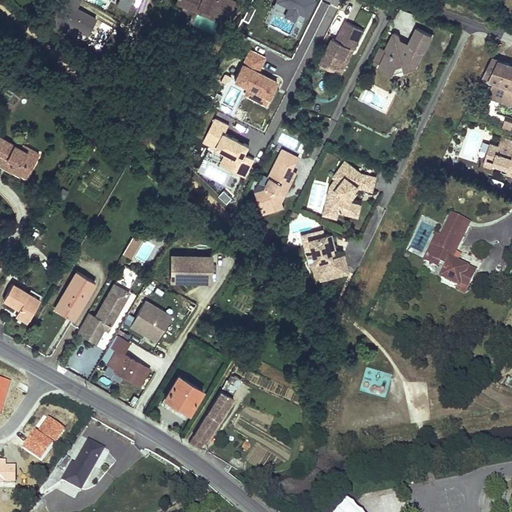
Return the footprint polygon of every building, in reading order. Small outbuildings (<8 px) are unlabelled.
[(62,0),(50,23),(66,31),(70,24),(87,33),(95,18),(76,8),(79,0),(62,0)] [(118,0),(116,4),(127,10),(132,0),(118,0)] [(177,0),(176,2),(198,11),(199,8),(213,14),(214,10),(231,18),(238,3),(230,0),(177,0)] [(274,0),(273,3),(303,18),(312,0),(274,0)] [(333,38),(320,64),(329,68),(331,63),(340,68),(351,48),(354,50),(364,30),(346,21),(337,40),(333,38)] [(417,66),(433,35),(418,28),(409,45),(403,47),(399,36),(394,34),(386,50),(388,50),(381,64),(380,67),(393,74),(398,65),(404,63),(406,70),(417,66)] [(381,64),(388,50),(386,50),(381,47),(375,60),(381,64)] [(341,75),(354,50),(351,48),(340,68),(331,63),(329,68),(341,75)] [(251,49),(237,78),(250,85),(245,94),(265,104),(277,80),(259,71),(266,57),(251,49)] [(491,93),(511,99),(511,67),(505,66),(506,63),(492,58),(483,78),(495,81),(491,93)] [(47,95),(54,99),(58,92),(52,88),(47,95)] [(511,105),(511,99),(491,93),(489,98),(511,105)] [(217,119),(207,138),(229,149),(223,163),(247,175),(256,158),(245,152),(250,144),(225,131),(228,124),(217,119)] [(511,128),(511,127),(511,121),(505,120),(503,126),(511,128)] [(0,162),(1,163),(6,161),(11,164),(12,169),(20,174),(24,167),(30,171),(36,159),(27,153),(27,152),(20,148),(0,136),(0,162)] [(511,141),(502,139),(500,144),(511,147),(511,141)] [(20,148),(27,152),(27,153),(36,159),(39,153),(22,144),(20,148)] [(511,147),(500,144),(499,147),(490,144),(486,155),(495,158),(494,163),(503,166),(509,168),(507,173),(511,173),(511,147)] [(256,193),(260,203),(274,210),(284,207),(282,199),(279,197),(284,189),(287,190),(296,173),(292,170),(298,157),(283,150),(270,176),(272,177),(265,190),(256,193)] [(492,167),(494,163),(495,158),(486,155),(483,165),(492,167)] [(139,163),(134,159),(130,166),(135,170),(139,163)] [(6,161),(1,163),(0,164),(0,165),(10,171),(12,169),(11,164),(6,161)] [(373,191),(376,178),(362,175),(346,163),(334,178),(336,179),(341,183),(336,190),(331,210),(339,212),(359,216),(361,205),(354,203),(349,200),(358,188),(373,191)] [(26,177),(30,171),(24,167),(20,174),(26,177)] [(331,210),(336,190),(341,183),(336,179),(330,186),(324,215),(337,218),(339,212),(331,210)] [(67,192),(63,189),(59,196),(63,199),(67,192)] [(232,199),(224,191),(219,196),(226,204),(232,199)] [(274,210),(260,203),(263,214),(274,210)] [(450,261),(468,223),(452,216),(441,238),(436,236),(425,261),(437,267),(439,262),(447,266),(441,278),(459,286),(460,284),(468,288),(475,273),(450,261)] [(301,235),(308,262),(311,262),(314,261),(309,239),(324,235),(322,230),(301,235)] [(315,280),(335,275),(331,262),(336,261),(335,258),(332,248),(334,247),(331,233),(324,235),(309,239),(314,261),(311,262),(315,280)] [(144,240),(135,235),(123,255),(132,260),(144,240)] [(335,275),(348,272),(344,255),(335,258),(336,261),(331,262),(335,275)] [(211,281),(211,256),(172,256),(171,279),(186,279),(186,281),(211,281)] [(76,271),(54,308),(67,316),(76,300),(82,304),(95,282),(76,271)] [(465,294),(468,288),(460,284),(459,286),(441,278),(440,282),(465,294)] [(15,315),(27,322),(38,302),(27,296),(28,294),(12,284),(3,300),(19,309),(15,315)] [(89,313),(78,332),(96,342),(104,328),(108,330),(129,292),(128,291),(114,284),(96,316),(89,313)] [(27,296),(38,302),(41,296),(30,290),(28,294),(27,296)] [(73,319),(82,304),(76,300),(67,316),(73,319)] [(156,341),(171,315),(145,300),(130,326),(144,334),(145,332),(149,334),(148,337),(156,341)] [(129,342),(118,336),(112,347),(116,350),(108,363),(117,369),(115,371),(140,385),(149,369),(123,353),(129,342)] [(385,398),(392,375),(367,367),(359,390),(385,398)] [(241,380),(230,375),(220,391),(233,397),(241,380)] [(164,398),(174,404),(174,403),(190,412),(202,391),(178,376),(164,398)] [(0,377),(0,411),(10,381),(0,377)] [(204,441),(233,397),(220,391),(188,441),(199,447),(203,440),(204,441)] [(174,404),(189,413),(190,412),(174,403),(174,404)] [(36,428),(23,448),(42,460),(64,427),(48,416),(38,430),(36,428)] [(90,473),(98,458),(92,454),(96,446),(89,441),(77,462),(74,460),(64,478),(67,480),(81,488),(90,473)] [(98,458),(103,449),(96,446),(92,454),(98,458)] [(0,480),(16,481),(16,464),(6,464),(6,458),(0,458),(0,480)] [(365,511),(349,497),(345,501),(334,511),(365,511)]
